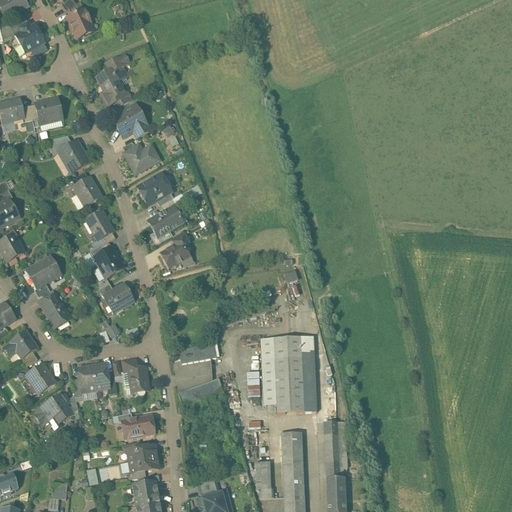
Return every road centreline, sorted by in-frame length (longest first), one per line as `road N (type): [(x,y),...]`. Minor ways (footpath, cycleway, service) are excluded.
road 1 (residential): [(71,71),(110,155),(157,342)]
road 2 (residential): [(157,342),(61,355),(0,277)]
road 3 (residential): [(157,342),(180,511)]
